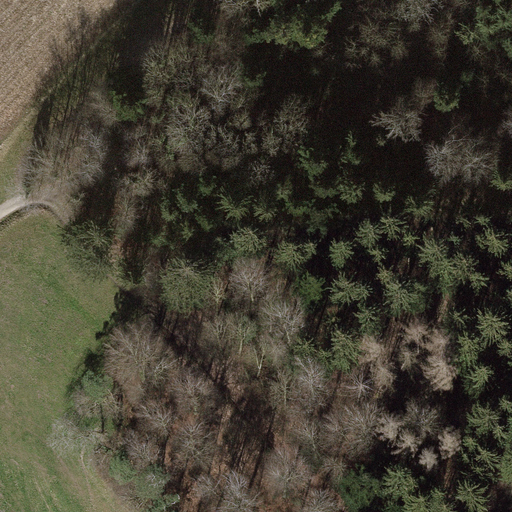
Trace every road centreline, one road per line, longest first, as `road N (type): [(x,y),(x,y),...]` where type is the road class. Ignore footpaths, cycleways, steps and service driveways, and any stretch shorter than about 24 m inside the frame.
road 1 (track): [(0,214),(133,162),(347,100),(388,100),(464,138),(511,134)]
road 2 (track): [(346,511),(50,194)]
